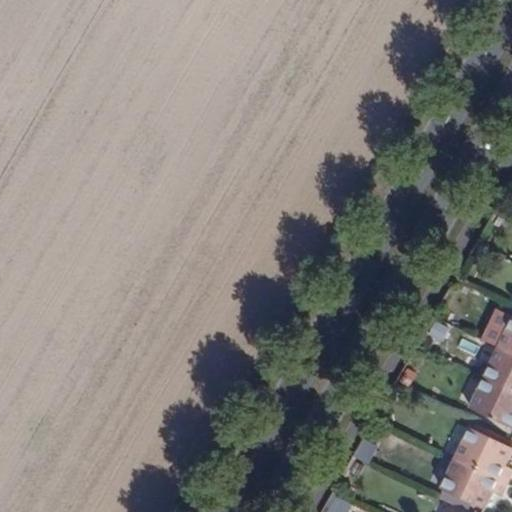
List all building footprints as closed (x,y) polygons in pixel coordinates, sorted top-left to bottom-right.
[(511,324),(501,347),(511,351),(511,324)] [(511,351),(501,347),(487,377),(511,388),(511,351)] [(511,388),(487,377),(472,408),(511,426),(511,388)] [(458,458),(509,482),(511,476),(511,467),(507,465),(511,455),(511,445),(473,428),(458,458)] [(377,448),(364,440),(354,458),(367,465),(377,448)] [(503,496),(509,482),(458,458),(443,489),(486,509),(495,492),(503,496)] [(350,511),(353,507),(333,496),(325,511),(350,511)]
